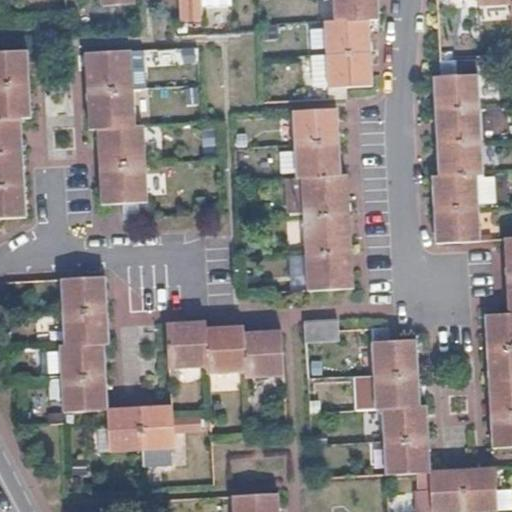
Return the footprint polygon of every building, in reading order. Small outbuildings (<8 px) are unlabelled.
[(177,0),(178,21),(199,20),(197,0),(177,0)] [(330,0),(331,20),(322,20),(324,54),(326,87),(345,86),(372,85),(368,18),(378,18),(376,0),(330,0)] [(511,0),(477,0),(478,6),(511,5),(511,9),(511,0)] [(0,217),(24,216),(17,116),(27,116),(23,49),(0,50),(0,217)] [(87,128),(93,128),(99,204),(135,202),(144,201),(141,163),(139,125),(132,125),(129,87),(127,50),(82,52),(87,128)] [(310,58),(311,89),(323,89),(322,57),(310,58)] [(456,75),(432,77),(438,176),(432,177),(435,243),(478,241),(476,208),(474,175),(482,174),(480,141),(479,109),(477,74),(456,75)] [(295,177),(300,176),(302,214),(305,252),(307,291),(351,288),(344,174),(339,174),(335,109),(291,111),(293,143),(295,177)] [(510,315),(484,316),(494,450),(511,448),(511,238),(505,239),(510,315)] [(63,346),(56,346),(56,351),(38,353),(39,374),(58,373),(59,380),(60,401),(61,414),(106,411),(101,344),(107,344),(102,277),(59,280),(61,314),(63,346)] [(336,321),(304,323),(306,343),(337,341),(336,332),(336,321)] [(204,323),(165,326),(169,371),(206,368),(207,374),(244,371),(245,380),(284,377),(281,332),(242,335),(241,328),(204,330),(204,323)] [(376,411),(383,411),(384,443),(386,477),(431,475),(426,408),(420,408),(415,342),(372,345),(374,378),(376,411)] [(117,410),(106,411),(108,436),(97,437),(98,453),(142,450),(174,448),(172,420),(171,407),(117,410)] [(497,511),(495,472),(431,475),(433,511),(497,511)] [(278,511),(278,496),(233,499),(233,511),(278,511)]
